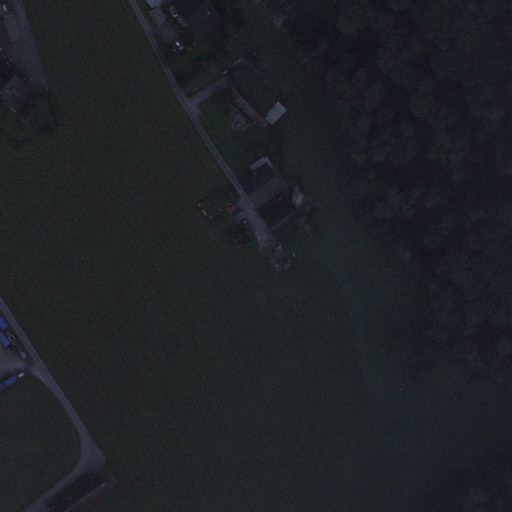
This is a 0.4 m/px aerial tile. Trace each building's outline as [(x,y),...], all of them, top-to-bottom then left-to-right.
[(172,15),(182,26),(189,21),(198,32),(208,25),(211,29),(221,21),(210,6),(211,5),(207,0),(206,0),(205,1),(204,0),(173,0),(173,1),(180,8),(172,15)] [(0,45),(9,43),(2,20),(0,21),(0,45)] [(0,88),(16,71),(4,61),(1,64),(0,62),(0,88)] [(27,81),(16,71),(0,88),(0,90),(17,105),(31,90),(25,84),(27,81)] [(264,111),(275,121),(285,111),(264,90),(257,97),(241,81),(234,88),(234,90),(229,95),(229,98),(235,105),(233,106),(239,113),(242,110),(247,115),(246,116),(251,121),(255,121),(264,113),(263,112),(264,111)] [(28,108),(22,114),(30,121),(36,115),(28,108)] [(244,182),(259,204),(260,204),(278,191),(283,188),(267,165),(244,182)] [(289,224),(297,218),(278,191),(260,204),(284,238),(295,231),(289,224)] [(246,245),(244,242),(249,239),(242,227),(231,235),(240,249),(246,245)] [(56,511),(77,511),(109,489),(99,474),(86,484),(84,481),(51,505),(56,511)]
